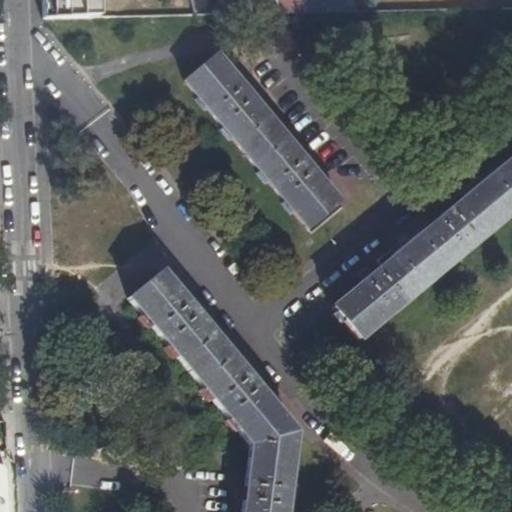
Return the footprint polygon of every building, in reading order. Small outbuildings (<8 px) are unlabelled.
[(42,0),(43,20),(95,19),(94,0),(42,0)] [(247,0),(251,16),(305,15),(301,0),(247,0)] [(357,15),(353,0),(301,0),(305,15),(357,15)] [(215,56),(184,82),(306,231),(337,204),(215,56)] [(340,180),(360,163),(347,147),(327,164),(340,180)] [(511,213),(511,160),(330,310),(356,342),(511,213)] [(250,447),(242,511),(283,511),(293,435),(159,274),(128,299),(250,447)]
